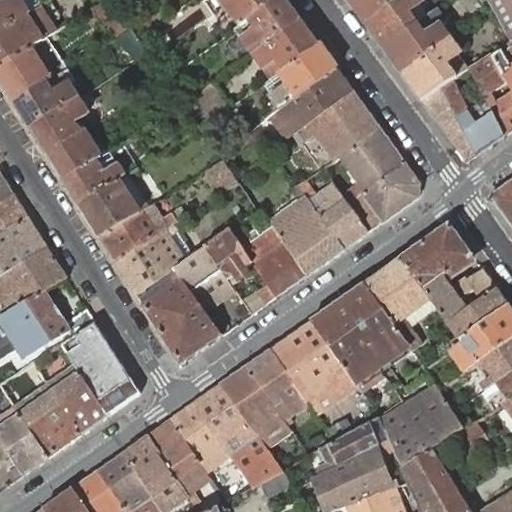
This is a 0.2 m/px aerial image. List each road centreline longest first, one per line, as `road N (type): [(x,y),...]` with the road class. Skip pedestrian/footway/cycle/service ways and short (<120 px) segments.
road 1 (residential): [(461,195),(171,399)]
road 2 (residential): [(171,399),(0,126)]
road 3 (residential): [(319,0),(461,195)]
road 4 (residential): [(171,399),(14,511)]
